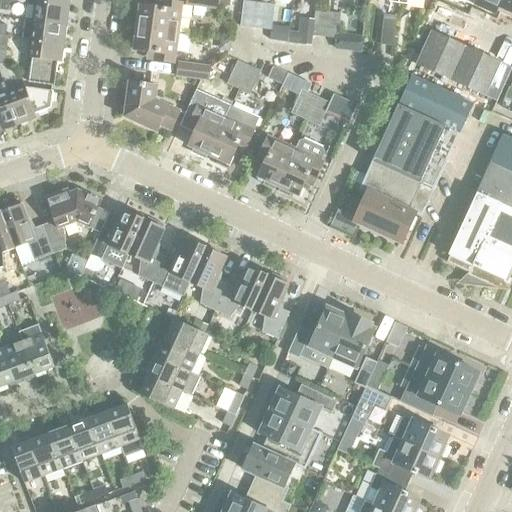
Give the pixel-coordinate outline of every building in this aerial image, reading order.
[(10,0),(8,0),(0,0),(0,3),(0,9),(8,11),(10,0)] [(140,5),(137,27),(179,33),(183,3),(163,0),(162,8),(140,5)] [(187,0),(187,4),(219,9),(220,0),(187,0)] [(511,0),(482,0),(511,13),(511,0)] [(241,26),(253,28),(256,3),(244,1),(241,26)] [(275,5),(256,3),(253,28),(272,30),(275,5)] [(68,26),(70,8),(36,4),(33,21),(68,26)] [(316,11),(313,36),(325,37),(328,12),(316,11)] [(341,14),(328,12),(325,37),(338,39),(341,14)] [(381,45),(393,46),(397,16),(384,15),(381,45)] [(301,18),(298,43),(310,45),(314,19),(301,18)] [(21,38),(31,39),(65,44),(68,26),(33,21),(24,20),(21,38)] [(175,63),(179,33),(137,27),(134,49),(156,52),(155,60),(175,63)] [(415,64),(485,96),(500,63),(431,31),(415,64)] [(10,36),(7,35),(0,34),(0,49),(7,53),(10,36)] [(351,34),(349,48),(360,49),(362,35),(351,34)] [(63,62),(65,44),(31,39),(29,58),(33,58),(30,81),(55,85),(58,62),(63,62)] [(249,67),(238,61),(227,84),(239,89),(249,67)] [(179,63),(177,76),(209,80),(211,67),(179,63)] [(260,72),(249,67),(239,89),(250,95),(260,72)] [(283,85),(288,74),(273,67),(268,78),(283,85)] [(411,75),(397,105),(459,133),(473,104),(411,75)] [(26,84),(8,91),(5,81),(4,82),(20,124),(38,117),(36,113),(52,107),(54,91),(27,87),(26,84)] [(4,82),(0,83),(0,123),(3,130),(20,124),(4,82)] [(157,132),(160,126),(171,131),(180,112),(155,101),(157,87),(145,85),(146,84),(141,83),(141,85),(129,83),(124,118),(157,132)] [(291,114),(309,122),(320,99),(301,91),(291,114)] [(325,112),(326,113),(349,123),(357,105),(333,94),(329,103),(325,112)] [(319,127),(326,113),(325,112),(329,103),(320,99),(309,122),(319,127)] [(408,210),(414,212),(423,216),(459,133),(397,105),(397,104),(373,157),(365,176),(386,186),(381,198),(408,211),(408,210)] [(188,147),(209,156),(227,118),(199,105),(191,123),(198,126),(188,147)] [(254,130),(227,118),(209,156),(229,165),(238,145),(245,149),(254,130)] [(511,173),(511,139),(503,135),(490,164),(511,173)] [(258,179),(279,188),(301,140),(299,141),(295,149),(268,137),(260,155),(267,159),(258,179)] [(323,162),(321,161),(324,153),(323,148),(304,139),(301,140),(279,188),(298,197),(308,177),(315,180),(323,162)] [(477,192),(479,193),(502,203),(511,207),(511,173),(490,164),(477,192)] [(401,241),(414,212),(408,210),(408,211),(381,198),(386,186),(365,176),(359,189),(373,196),(361,222),(356,220),(356,221),(401,241)] [(58,221),(46,226),(56,254),(70,249),(66,227),(76,224),(89,229),(102,201),(80,191),(72,194),(71,191),(49,198),(58,221)] [(447,262),(470,272),(471,273),(502,203),(479,193),(447,262)] [(2,208),(4,213),(17,248),(29,244),(42,259),(56,254),(46,226),(34,230),(25,205),(20,207),(18,202),(2,208)] [(117,249),(128,254),(144,220),(123,211),(114,232),(103,227),(91,254),(106,261),(117,249)] [(0,297),(10,294),(1,270),(5,269),(5,253),(17,248),(4,213),(0,214),(0,297)] [(139,276),(153,282),(165,256),(155,251),(165,230),(144,220),(128,254),(141,260),(139,276)] [(178,277),(190,283),(206,248),(185,239),(176,261),(165,256),(153,282),(168,289),(178,277)] [(201,304),(215,310),(227,284),(217,280),(227,258),(206,248),(190,283),(203,289),(201,304)] [(240,305),(252,311),(268,277),(247,267),(238,289),(227,284),(215,310),(230,317),(240,305)] [(288,286),(268,277),(252,311),(265,317),(263,332),(278,339),(290,313),(278,307),(288,286)] [(17,292),(4,297),(7,305),(20,300),(17,292)] [(309,347),(332,358),(351,315),(349,317),(346,316),(348,312),(331,305),(330,308),(327,307),(309,347)] [(374,328),(369,326),(371,324),(351,315),(332,358),(356,368),(374,328)] [(173,320),(164,339),(200,355),(208,336),(173,320)] [(18,332),(22,342),(34,375),(54,368),(38,325),(18,332)] [(310,332),(299,328),(287,353),(298,358),(310,332)] [(191,374),(200,355),(164,339),(156,358),(191,374)] [(15,383),(34,375),(22,342),(3,350),(15,383)] [(473,379),(477,371),(443,355),(444,353),(426,345),(414,369),(467,393),(468,391),(471,392),(476,380),(473,379)] [(0,388),(15,383),(3,350),(0,350),(0,388)] [(156,358),(147,376),(183,392),(191,374),(156,358)] [(354,383),(365,388),(376,363),(366,358),(354,383)] [(378,361),(366,387),(377,391),(389,366),(378,361)] [(249,363),(244,375),(252,379),(258,367),(249,363)] [(466,395),(467,393),(415,370),(401,401),(424,411),(428,402),(458,415),(461,407),(464,408),(469,396),(466,395)] [(252,379),(244,375),(238,386),(247,390),(252,379)] [(147,376),(139,394),(174,411),(183,392),(147,376)] [(366,387),(361,398),(386,410),(392,398),(377,391),(366,387)] [(321,433),(310,428),(320,406),(280,388),(270,411),(321,434),(321,433)] [(331,413),(336,401),(329,398),(323,409),(331,413)] [(232,400),(227,412),(236,415),(241,404),(232,400)] [(143,449),(140,440),(126,404),(106,412),(120,447),(124,457),(143,449)] [(259,425),(262,427),(259,434),(283,445),(277,456),(294,464),(305,469),(321,434),(270,411),(268,414),(265,412),(259,425)] [(87,419),(100,455),(120,447),(106,412),(87,419)] [(222,423),(230,427),(236,415),(227,412),(222,423)] [(403,416),(393,438),(439,458),(440,456),(442,458),(448,446),(445,445),(449,436),(403,416)] [(87,419),(68,426),(82,462),(100,455),(87,419)] [(62,469),(82,462),(68,426),(49,434),(62,469)] [(62,469),(49,434),(48,430),(29,438),(30,441),(43,476),(62,469)] [(18,442),(20,445),(11,448),(25,484),(43,476),(30,441),(29,441),(28,438),(18,442)] [(379,469),(405,481),(409,471),(429,480),(433,472),(436,473),(441,461),(438,460),(439,458),(393,438),(386,453),(379,450),(372,466),(379,469)] [(345,439),(340,450),(351,455),(355,444),(345,439)] [(294,464),(277,456),(254,446),(249,457),(245,455),(241,465),(244,466),(243,469),(259,476),(254,489),(262,493),(282,501),(288,488),(284,486),(294,464)] [(379,469),(364,501),(388,511),(417,511),(419,510),(416,509),(420,500),(400,491),(405,481),(379,469)] [(143,471),(131,476),(134,484),(146,480),(143,471)] [(120,480),(123,488),(134,484),(131,476),(120,480)] [(93,490),(92,490),(96,499),(108,494),(103,482),(91,487),(93,490)] [(96,499),(92,490),(81,494),(84,503),(96,499)] [(232,493),(223,511),(287,511),(290,505),(282,501),(262,493),(257,505),(232,493)] [(128,502),(132,511),(137,511),(141,511),(137,499),(128,502)] [(58,511),(59,511),(70,508),(67,500),(55,504),(58,511)] [(388,511),(364,501),(359,511),(388,511)]
